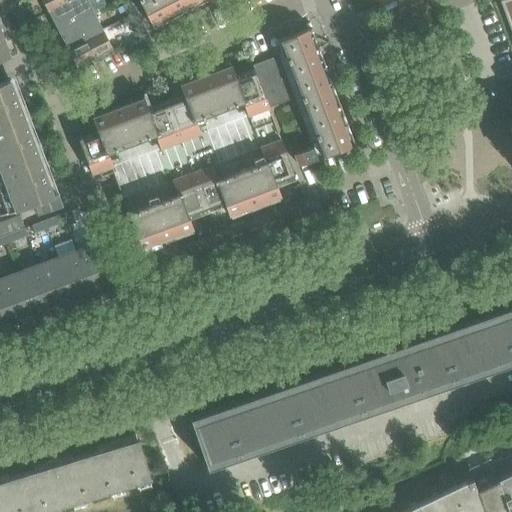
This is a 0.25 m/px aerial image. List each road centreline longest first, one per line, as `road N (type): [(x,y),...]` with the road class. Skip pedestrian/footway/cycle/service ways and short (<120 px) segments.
road 1 (tertiary): [(0,413),(438,264)]
road 2 (residential): [(311,0),(54,99)]
road 3 (residential): [(425,227),(350,45)]
